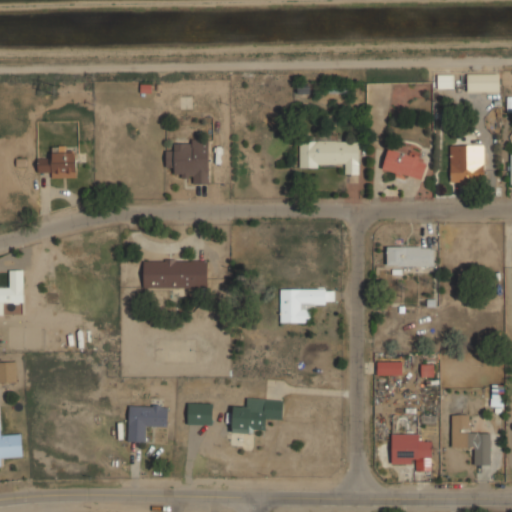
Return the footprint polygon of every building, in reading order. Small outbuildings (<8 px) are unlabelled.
[(466,91),(498,91),(498,73),(466,74),(466,91)] [(437,88),(453,88),(453,75),(437,74),(437,88)] [(299,164),(345,165),(345,174),(358,174),(358,141),(299,140),(299,164)] [(208,141),(173,141),(173,150),(165,150),(165,167),(174,167),(174,176),(193,176),(193,183),(208,183),(208,141)] [(76,177),(75,152),(65,152),(65,145),(51,146),(51,158),(37,158),(37,172),(51,172),(51,177),(76,177)] [(450,183),(483,182),(483,145),(449,145),(450,183)] [(382,168),(421,179),(425,162),(417,160),(418,156),(388,147),(382,168)] [(387,246),(386,265),(434,266),(434,247),(387,246)] [(143,287),(207,287),(207,259),(143,259),(143,287)] [(0,302),(23,302),(23,269),(9,269),(9,287),(0,287),(0,302)] [(280,287),(280,321),(313,321),(313,303),(325,303),(325,287),(280,287)] [(0,382),(16,382),(16,360),(0,360),(0,382)] [(402,361),(377,361),(377,374),(402,374),(402,361)] [(283,399),(246,396),(245,406),(233,405),(231,430),(264,432),(265,417),(282,418),(283,399)] [(128,405),(128,441),(146,441),(147,427),(167,428),(167,398),(149,397),(149,406),(128,405)] [(212,424),(212,402),(187,402),(187,424),(212,424)] [(451,447),(474,447),(474,465),(490,465),(490,432),(469,432),(469,414),(452,414),(451,447)] [(0,465),(2,465),(1,456),(22,455),(21,433),(0,434),(0,465)] [(391,463),(414,464),(414,468),(431,468),(431,441),(418,440),(418,433),(391,433),(391,463)]
